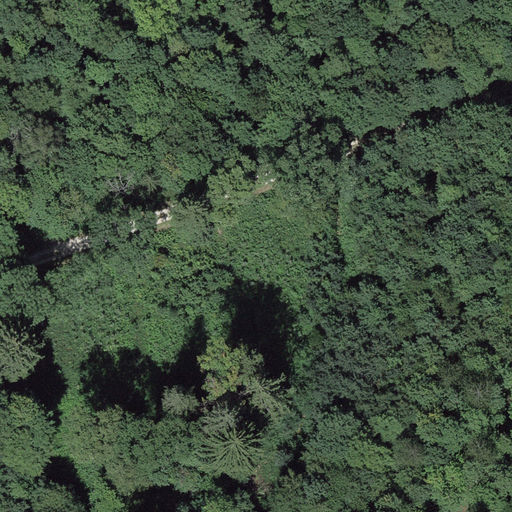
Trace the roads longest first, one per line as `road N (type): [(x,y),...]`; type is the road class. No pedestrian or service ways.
road 1 (track): [(511,92),(0,271)]
road 2 (track): [(30,260),(31,0)]
